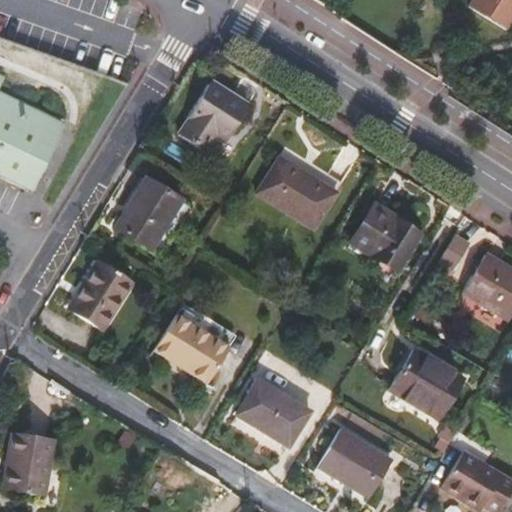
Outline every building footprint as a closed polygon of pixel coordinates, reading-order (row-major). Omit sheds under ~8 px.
[(511,21),(511,0),(471,0),(468,7),(506,30),(511,21)] [(0,177),(28,191),(61,123),(0,94),(0,80),(1,78),(0,76),(0,177)] [(206,153),(215,139),(220,131),(229,137),(249,106),(210,81),(186,119),(187,119),(177,135),(206,153)] [(220,131),(215,139),(224,145),(229,137),(220,131)] [(279,157),(277,160),(303,176),(305,173),(279,157)] [(277,160),(256,193),(313,229),(336,193),(305,173),(303,176),(277,160)] [(145,181),(117,227),(150,248),(179,201),(145,181)] [(372,206),(349,243),(396,272),(419,235),(372,206)] [(453,234),(438,258),(454,268),(468,244),(453,234)] [(511,271),(484,254),(461,292),(509,321),(511,316),(511,271)] [(68,309),(102,330),(131,283),(98,262),(68,309)] [(229,348),(175,315),(152,350),(206,384),(229,348)] [(412,349),(389,388),(441,420),(465,381),(412,349)] [(236,415),(289,447),(310,412),(257,380),(236,415)] [(369,498),(391,461),(339,430),(317,466),(369,498)] [(9,432),(0,484),(0,490),(46,497),(55,439),(9,432)] [(492,511),(500,511),(511,492),(511,481),(462,452),(441,487),(481,511),(483,507),(492,511)]
